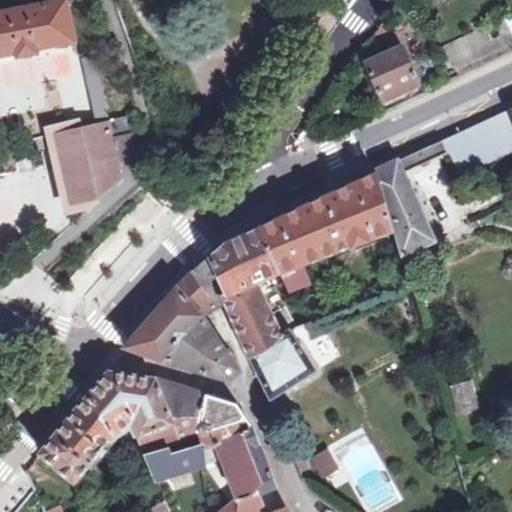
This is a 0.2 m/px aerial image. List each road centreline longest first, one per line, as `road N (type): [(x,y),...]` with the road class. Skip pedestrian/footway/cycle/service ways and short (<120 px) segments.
road 1 (residential): [(304,511),(249,393),(94,347)]
road 2 (tertiary): [(268,181),(511,70)]
road 3 (secondary): [(94,347),(194,231),(268,181)]
road 4 (secondary): [(268,181),(278,127),(361,15)]
road 5 (secondary): [(0,466),(94,347)]
